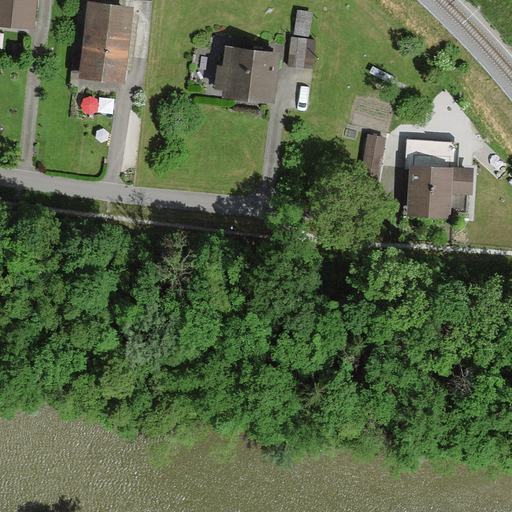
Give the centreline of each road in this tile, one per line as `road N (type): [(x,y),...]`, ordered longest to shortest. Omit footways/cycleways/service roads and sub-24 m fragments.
road 1 (track): [(0,369),(294,402),(511,412)]
road 2 (residential): [(0,174),(302,210)]
